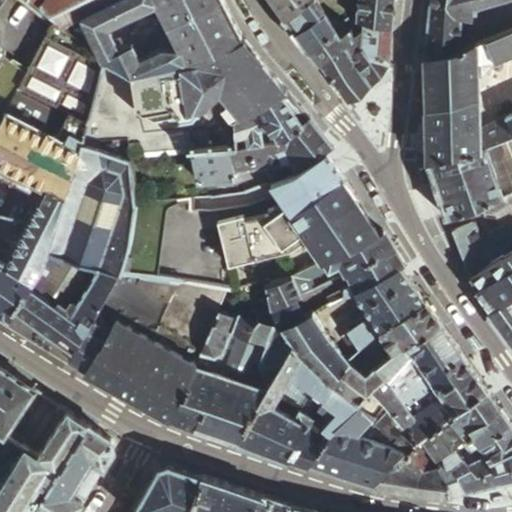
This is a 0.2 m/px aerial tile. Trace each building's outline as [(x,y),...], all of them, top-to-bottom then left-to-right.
[(31,0),(54,18),(60,23),(78,15),(109,0),(31,0)] [(103,57),(104,58),(132,70),(194,63),(242,35),(224,0),(109,0),(78,15),(103,57)] [(295,7),(310,0),(276,0),(285,12),(295,7)] [(322,10),(314,0),(310,0),(295,7),(285,12),(296,28),(322,10)] [(314,0),(322,10),(335,28),(347,19),(332,0),(314,0)] [(359,0),(358,19),(364,20),(392,25),(394,0),(359,0)] [(424,45),(422,57),(455,50),(459,17),(468,17),(470,17),(471,16),(472,15),(473,13),(473,12),(473,10),(473,9),(472,7),(497,0),(428,0),(427,17),(424,45)] [(296,28),(310,46),(335,28),(322,10),(296,28)] [(351,34),(341,41),(371,81),(379,71),(388,61),(367,35),(364,20),(358,19),(349,17),(350,25),(351,34)] [(392,25),(364,20),(367,35),(388,61),(390,41),(392,25)] [(310,46),(319,58),(341,41),(351,34),(350,25),(339,33),(335,28),(310,46)] [(493,59),(511,51),(511,26),(455,50),(422,57),(424,108),(476,98),(475,90),(475,63),(493,59)] [(102,64),(45,35),(26,70),(4,112),(42,131),(43,130),(56,105),(66,110),(86,121),(102,64)] [(132,70),(104,58),(102,64),(86,121),(85,125),(133,138),(131,162),(146,161),(187,157),(193,157),(230,146),(235,145),(226,117),(287,89),(262,59),(242,35),(194,63),(132,70)] [(371,81),(341,41),(319,58),(348,98),(359,90),(371,81)] [(0,120),(4,112),(26,70),(7,58),(0,67),(0,120)] [(299,103),(287,89),(226,117),(235,145),(260,138),(257,126),(266,119),(272,126),(269,129),(273,133),(309,117),(310,116),(299,103)] [(511,110),(477,128),(476,98),(424,108),(425,159),(485,145),(498,138),(511,131),(511,110)] [(0,309),(9,316),(14,308),(30,285),(47,260),(74,164),(85,125),(86,121),(66,110),(53,135),(43,130),(42,131),(4,112),(0,120),(0,162),(1,163),(45,185),(15,247),(11,244),(3,259),(0,257),(0,309)] [(321,132),(309,117),(273,133),(269,135),(260,138),(235,145),(230,146),(233,172),(239,169),(237,164),(264,159),(269,173),(321,150),(330,144),(321,132)] [(47,260),(30,285),(47,297),(53,288),(92,317),(123,277),(127,247),(129,207),(131,162),(133,138),(85,125),(74,164),(47,260)] [(511,131),(498,138),(502,147),(500,154),(491,157),(497,170),(492,173),(500,191),(511,185),(511,131)] [(425,159),(447,215),(467,208),(479,202),(500,191),(492,173),(497,170),(491,157),(500,154),(502,147),(498,138),(485,145),(425,159)] [(203,184),(233,172),(230,146),(193,157),(187,157),(190,165),(196,163),(203,184)] [(342,180),(321,150),(269,173),(265,175),(274,188),(285,203),(275,218),(244,227),(242,221),(217,228),(227,265),(290,247),(307,235),(322,257),(338,250),(360,240),(377,231),(342,180)] [(146,161),(131,162),(129,207),(144,206),(146,161)] [(511,185),(500,191),(479,202),(485,213),(494,214),(511,205),(511,185)] [(144,206),(129,207),(127,247),(123,277),(159,281),(161,205),(144,206)] [(469,275),(502,256),(503,257),(510,252),(497,229),(478,236),(472,222),(471,222),(452,230),(461,253),(469,275)] [(511,223),(497,229),(510,252),(511,250),(511,223)] [(338,250),(322,257),(263,282),(269,303),(292,293),(297,291),(294,282),(341,261),(347,269),(393,246),(385,232),(382,228),(377,231),(360,240),(338,250)] [(403,263),(393,246),(347,269),(346,270),(333,275),(340,289),(333,293),(335,298),(348,291),(399,264),(403,263)] [(511,250),(510,252),(503,257),(502,256),(469,275),(477,287),(484,296),(492,307),(511,293),(511,250)] [(404,270),(399,264),(348,291),(367,315),(348,328),(360,345),(424,298),(404,270)] [(123,277),(92,317),(100,321),(103,323),(107,325),(105,329),(101,336),(83,367),(93,373),(131,393),(172,415),(195,423),(204,404),(181,394),(224,309),(228,300),(243,312),(259,325),(271,308),(269,303),(263,282),(262,279),(229,289),(159,281),(123,277)] [(30,285),(14,308),(72,350),(92,317),(53,288),(47,297),(30,285)] [(269,303),(271,308),(278,323),(301,313),(292,293),(269,303)] [(511,293),(492,307),(488,309),(492,314),(500,324),(511,339),(511,293)] [(424,298),(360,345),(359,346),(363,351),(365,349),(369,354),(387,341),(393,350),(406,341),(438,319),(436,315),(424,298)] [(271,308),(259,325),(243,312),(241,317),(224,309),(181,394),(204,404),(195,423),(196,423),(234,437),(249,393),(299,350),(278,323),(271,308)] [(301,313),(278,323),(299,350),(321,374),(346,356),(309,309),(301,313)] [(67,357),(83,367),(101,336),(94,332),(100,321),(92,317),(72,350),(67,357)] [(476,372),(459,348),(439,320),(438,319),(406,341),(393,350),(373,364),(381,376),(371,388),(389,412),(392,411),(395,409),(405,406),(430,383),(437,392),(451,381),(454,386),(476,372)] [(340,388),(321,374),(299,350),(249,393),(234,437),(261,446),(287,455),(309,427),(316,418),(326,406),(340,388)] [(363,372),(346,356),(321,374),(340,388),(358,402),(371,388),(381,376),(373,364),(363,372)] [(0,431),(3,433),(5,431),(36,386),(31,382),(0,360),(0,431)] [(456,409),(488,388),(482,380),(477,373),(476,372),(454,386),(451,381),(437,392),(430,383),(405,406),(395,409),(392,411),(389,412),(393,418),(395,415),(404,422),(403,424),(412,432),(410,433),(417,439),(421,435),(450,414),(456,409)] [(345,423),(344,424),(334,433),(326,440),(308,461),(390,476),(402,450),(403,450),(415,440),(417,439),(410,433),(412,432),(403,424),(404,422),(395,415),(393,418),(389,412),(371,388),(358,402),(345,423)] [(358,402),(340,388),(326,406),(345,423),(358,402)] [(494,397),(488,388),(456,409),(450,414),(462,430),(469,424),(500,406),(498,403),(494,397)] [(505,413),(500,406),(469,424),(473,428),(467,433),(461,437),(468,448),(511,421),(505,413)] [(91,423),(68,408),(38,452),(25,444),(0,484),(0,511),(75,511),(80,505),(104,464),(114,446),(111,437),(91,423)] [(450,414),(421,435),(434,452),(434,454),(435,455),(441,450),(444,460),(437,462),(449,493),(502,479),(490,459),(486,453),(467,461),(461,452),(459,448),(455,450),(451,442),(454,439),(453,437),(462,430),(450,414)] [(307,461),(308,461),(326,440),(334,433),(316,418),(309,427),(287,455),(307,461)] [(486,453),(490,459),(511,449),(511,422),(511,421),(468,448),(461,452),(467,461),(486,453)] [(434,452),(421,435),(417,439),(415,440),(403,450),(402,450),(390,476),(424,493),(434,454),(434,452)] [(511,449),(490,459),(502,479),(511,476),(511,449)] [(439,495),(449,493),(437,462),(435,455),(434,454),(424,493),(439,495)] [(188,511),(201,475),(194,473),(167,463),(157,466),(130,511),(188,511)] [(223,482),(201,475),(188,511),(258,511),(265,496),(223,482)] [(277,500),(265,496),(258,511),(291,511),(294,504),(277,500)]
